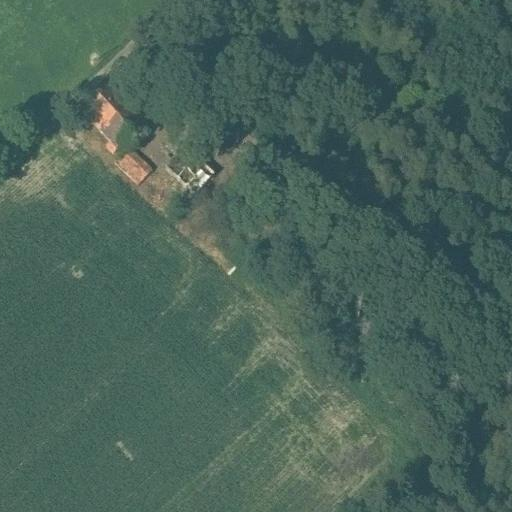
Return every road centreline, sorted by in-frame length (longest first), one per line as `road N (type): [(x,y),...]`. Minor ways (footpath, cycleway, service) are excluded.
road 1 (track): [(168,0),(0,153)]
road 2 (track): [(104,58),(191,143)]
